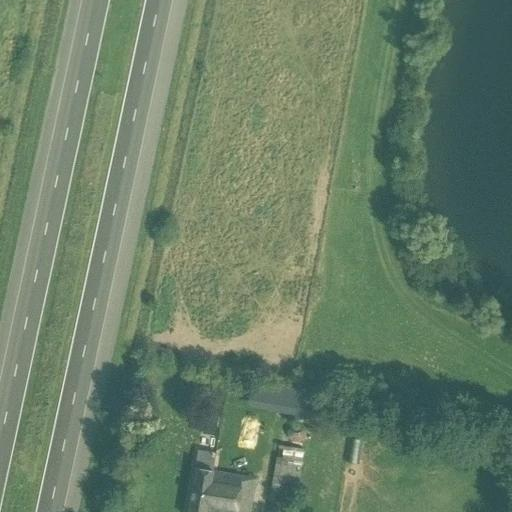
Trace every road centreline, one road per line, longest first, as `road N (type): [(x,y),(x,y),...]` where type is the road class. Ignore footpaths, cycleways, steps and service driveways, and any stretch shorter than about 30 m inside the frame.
road 1 (trunk): [(49,511),(159,0)]
road 2 (trunk): [(93,0),(0,437)]
